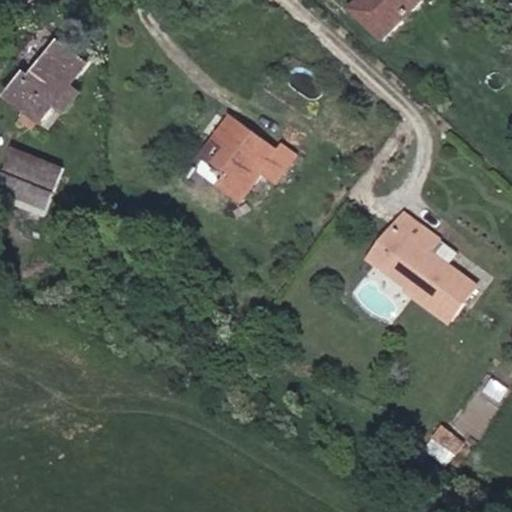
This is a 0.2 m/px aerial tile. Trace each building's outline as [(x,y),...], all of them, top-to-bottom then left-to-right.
[(385,42),(395,31),(364,0),(354,11),(385,42)] [(364,0),(395,31),(425,0),(364,0)] [(13,93),(31,108),(44,117),(59,98),(73,82),(89,61),(64,40),(50,57),(54,60),(40,77),(31,71),(13,93)] [(68,105),(81,89),(73,82),(59,98),(68,105)] [(34,129),(44,117),(31,108),(22,118),(34,129)] [(232,177),(222,188),(243,202),(264,176),(277,186),(303,153),(288,143),(282,151),(234,116),(218,135),(229,144),(213,164),(232,177)] [(213,164),(229,144),(218,135),(201,156),(213,164)] [(13,146),(5,168),(56,186),(63,165),(13,146)] [(0,192),(46,210),(56,186),(5,168),(0,179),(0,192)] [(482,291),(431,253),(440,241),(406,217),(396,231),(406,237),(386,265),(416,287),(412,292),(457,325),(482,291)] [(416,287),(386,265),(406,237),(396,231),(372,263),(412,292),(416,287)] [(453,477),(473,445),(446,428),(427,460),(447,473),(453,477)]
